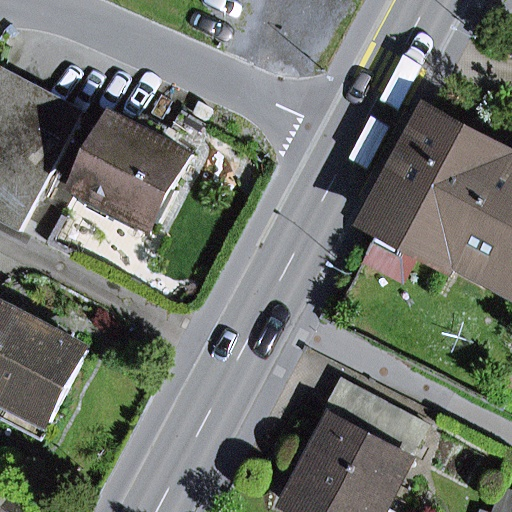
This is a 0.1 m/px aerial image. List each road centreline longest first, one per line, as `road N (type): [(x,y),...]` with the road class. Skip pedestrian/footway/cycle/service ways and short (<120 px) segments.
road 1 (primary): [(154,511),(351,144)]
road 2 (residential): [(351,144),(86,19),(0,5)]
road 3 (primary): [(351,144),(429,0)]
